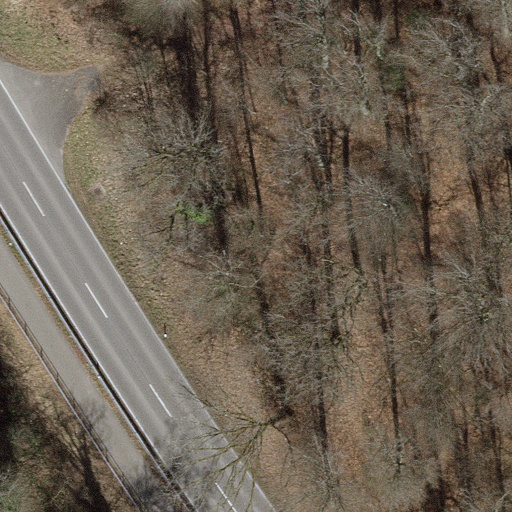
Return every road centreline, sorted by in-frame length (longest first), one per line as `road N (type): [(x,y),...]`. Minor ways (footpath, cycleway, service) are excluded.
road 1 (secondary): [(0,100),(259,511)]
road 2 (track): [(3,104),(278,0)]
